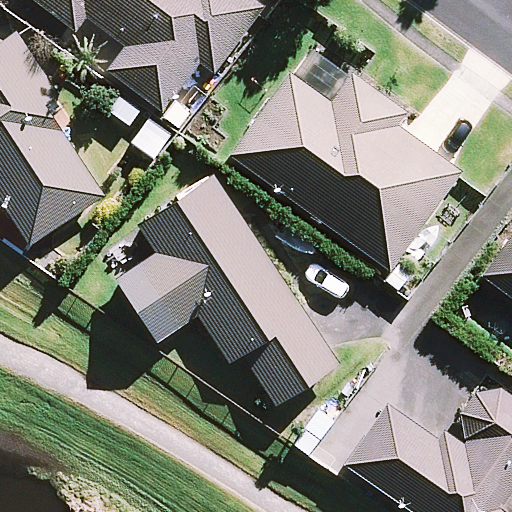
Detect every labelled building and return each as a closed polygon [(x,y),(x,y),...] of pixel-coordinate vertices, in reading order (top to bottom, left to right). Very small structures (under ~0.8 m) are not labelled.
[(33,0),(74,30),(84,15),(124,45),(106,70),(180,124),(202,94),(182,79),(198,58),(212,68),(260,4),(254,0),(33,0)] [(67,146),(61,137),(44,113),(57,103),(12,38),(0,46),(0,204),(1,204),(29,244),(100,195),(67,146)] [(406,113),(350,71),(327,102),(289,74),(229,155),(386,270),(458,171),(397,126),(406,113)] [(172,136),(147,116),(127,141),(152,161),(172,136)] [(334,361),(207,177),(138,224),(155,250),(113,278),(156,340),(195,313),(227,360),(238,352),(273,403),(334,361)] [(511,232),(480,275),(511,298),(511,232)] [(411,511),(507,511),(497,506),(511,484),(511,397),(487,381),(444,444),(384,403),(342,465),(411,511)]
